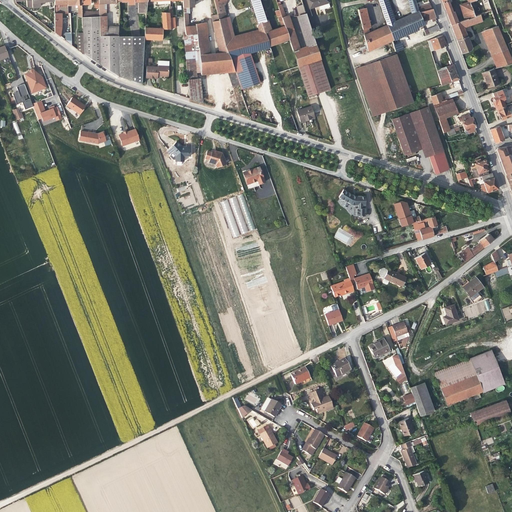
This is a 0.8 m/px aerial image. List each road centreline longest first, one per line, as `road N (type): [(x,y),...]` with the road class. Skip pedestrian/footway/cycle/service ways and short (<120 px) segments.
road 1 (track): [(0,507),(274,373)]
road 2 (tertiary): [(435,0),(510,206)]
road 3 (residential): [(348,335),(420,300),(511,230)]
road 4 (unknown): [(337,0),(387,167)]
road 5 (residential): [(510,206),(345,153)]
road 6 (residential): [(511,217),(374,256)]
road 7 (residential): [(340,175),(204,133)]
road 8 (residential): [(204,133),(99,101),(73,83)]
road 9 (residential): [(345,153),(210,112)]
road 10 (residential): [(210,112),(85,64)]
road 11 (residential): [(374,459),(384,430),(348,335)]
